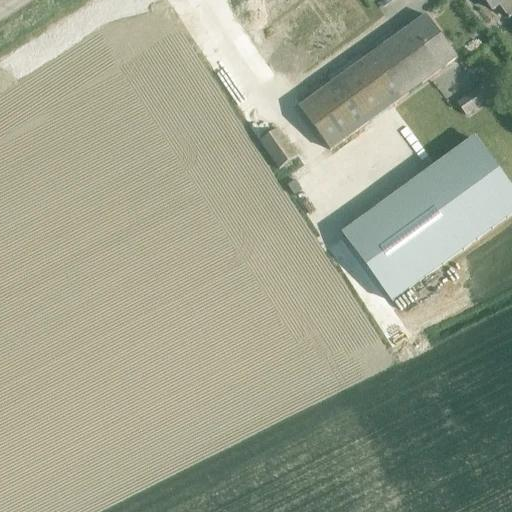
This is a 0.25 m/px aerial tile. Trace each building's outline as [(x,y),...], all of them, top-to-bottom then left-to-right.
[(506,20),(511,15),(511,9),(505,0),(482,0),(490,11),(496,7),(506,20)] [(329,153),(388,110),(455,60),(424,17),(297,110),(329,153)] [(463,118),(485,101),(476,89),(454,106),(463,118)] [(278,171),(296,158),(276,131),(259,144),(278,171)] [(511,195),(473,143),(342,240),(390,306),(511,216),(511,195)] [(294,181),(286,186),(293,196),(300,191),(294,181)]
